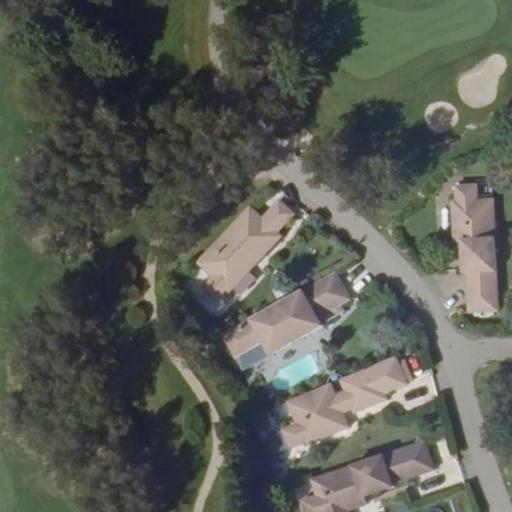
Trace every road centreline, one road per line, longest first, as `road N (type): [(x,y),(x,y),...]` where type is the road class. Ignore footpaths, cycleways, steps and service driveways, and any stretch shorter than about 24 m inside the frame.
road 1 (residential): [(220,0),(216,60),(239,112),(402,276),(444,346)]
road 2 (residential): [(444,346),(503,511)]
